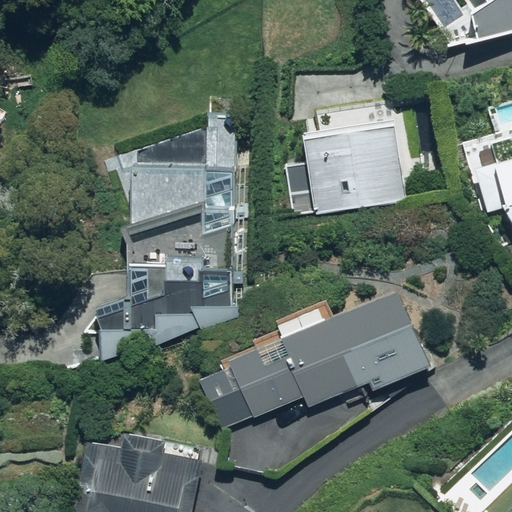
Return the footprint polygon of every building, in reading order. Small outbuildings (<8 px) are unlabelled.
[(511,0),(488,0),(489,1),(471,11),(479,41),(511,32),(511,0)] [(100,327),(102,360),(266,307),(261,284),(234,285),(239,167),(239,112),(208,112),(208,167),(133,167),(133,221),(125,225),(128,231),(128,294),(95,305),(100,327)] [(408,199),(395,122),(304,133),(317,212),(408,199)] [(511,158),(477,169),(488,213),(504,208),(511,219),(511,158)] [(432,365),(397,287),(223,362),(225,366),(199,378),(224,429),(305,397),(309,407),(341,394),(370,381),(374,391),(432,365)] [(125,431),(123,441),(89,435),(74,511),(193,511),(204,457),(164,449),(166,439),(125,431)]
